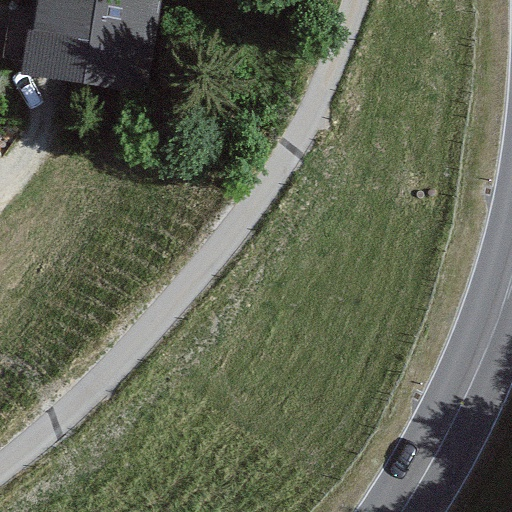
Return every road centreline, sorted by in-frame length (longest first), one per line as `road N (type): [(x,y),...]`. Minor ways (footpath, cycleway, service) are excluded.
road 1 (track): [(354,0),(294,145),(205,268),(71,410),(0,469)]
road 2 (secondary): [(511,279),(467,389),(399,511)]
